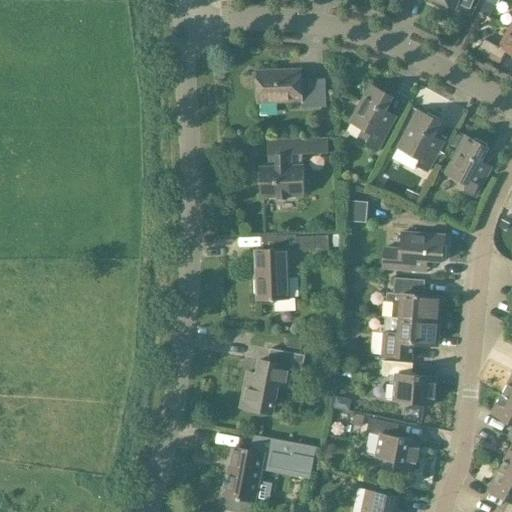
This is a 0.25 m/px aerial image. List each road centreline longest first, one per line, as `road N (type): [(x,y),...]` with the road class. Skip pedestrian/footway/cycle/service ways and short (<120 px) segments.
road 1 (residential): [(152,511),(171,444),(193,293),(190,13)]
road 2 (residential): [(443,511),(480,378),(493,213),(511,175)]
road 3 (residential): [(511,106),(353,22),(317,13),(190,13)]
